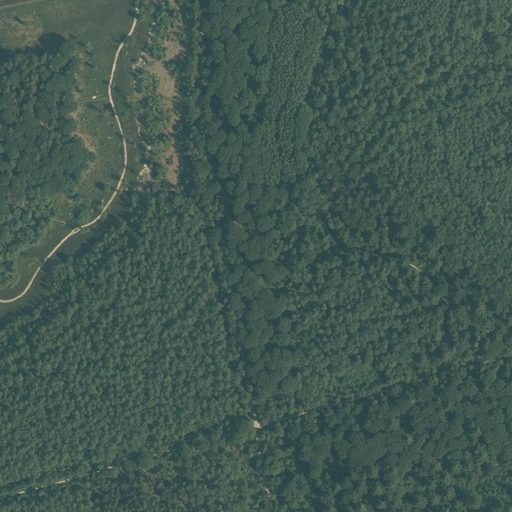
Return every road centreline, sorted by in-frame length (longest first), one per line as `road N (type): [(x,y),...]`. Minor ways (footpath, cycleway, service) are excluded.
road 1 (track): [(344,0),(304,141),(318,209),(350,240),(424,260),(461,306),(511,339)]
road 2 (track): [(258,425),(201,147),(203,0)]
road 3 (track): [(258,425),(0,499)]
road 4 (track): [(511,351),(293,415)]
road 5 (track): [(257,192),(293,415)]
road 6 (track): [(118,188),(257,192)]
road 7 (track): [(5,222),(9,136),(0,93)]
road 8 (track): [(0,300),(19,296),(51,252),(86,225)]
